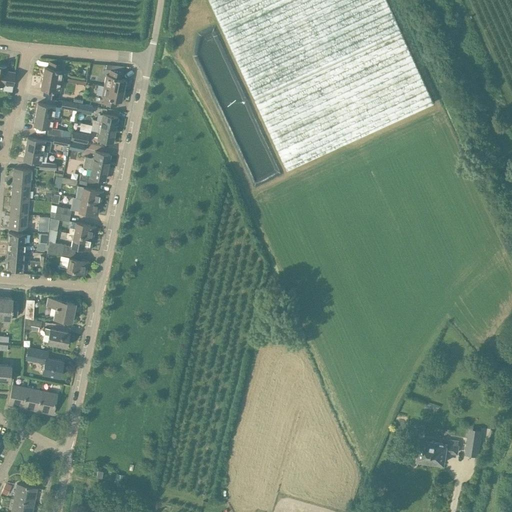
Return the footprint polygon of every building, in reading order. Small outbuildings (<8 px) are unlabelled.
[(298,0),(209,0),(287,170),(358,137),(298,0)] [(298,0),(358,137),(434,103),(387,0),(298,0)] [(44,66),(42,77),(62,81),(64,70),(62,69),(63,63),(48,61),(47,67),(44,66)] [(6,67),(0,65),(0,84),(3,85),(3,90),(12,91),(12,85),(13,85),(15,72),(6,71),(6,67)] [(106,75),(104,86),(123,90),(125,79),(122,78),(123,72),(110,69),(108,75),(106,75)] [(62,81),(42,77),(40,88),(43,89),(42,95),(59,98),(60,92),(62,81)] [(101,97),(104,97),(102,103),(117,106),(118,100),(121,101),(123,90),(104,86),(101,97)] [(63,100),(61,107),(76,110),(77,103),(73,102),(63,100)] [(37,102),(35,113),(53,117),(55,106),(37,102)] [(78,103),(77,111),(90,114),(92,106),(82,104),(78,103)] [(35,113),(33,125),(48,127),(47,134),(54,135),(61,136),(62,129),(57,128),(51,127),(53,117),(35,113)] [(93,120),(92,125),(115,129),(118,117),(102,114),(101,121),(93,120)] [(115,129),(92,125),(92,129),(99,131),(97,139),(112,142),(115,129)] [(72,131),(70,139),(86,142),(88,134),(72,131)] [(54,135),(52,143),(68,146),(70,138),(61,136),(54,135)] [(27,136),(25,148),(42,151),(44,140),(27,136)] [(70,140),(69,148),(82,151),(84,143),(70,140)] [(25,148),(23,159),(40,162),(41,160),(44,161),(45,161),(47,152),(42,151),(25,148)] [(85,156),(84,162),(92,164),(107,167),(110,154),(95,151),(93,158),(85,156)] [(40,162),(40,168),(55,169),(56,163),(45,161),(44,161),(41,160),(40,162)] [(80,174),(79,180),(98,184),(98,178),(105,179),(107,167),(92,164),(84,162),(83,167),(91,169),(90,176),(87,175),(80,174)] [(13,167),(12,183),(30,184),(31,169),(13,167)] [(63,177),(61,183),(76,185),(77,180),(63,177)] [(12,183),(11,198),(29,199),(30,184),(12,183)] [(83,185),(81,198),(100,202),(103,189),(83,185)] [(11,198),(10,213),(27,214),(29,199),(11,198)] [(81,198),(78,211),(97,215),(100,202),(81,198)] [(51,204),(51,211),(70,215),(71,209),(51,204)] [(70,215),(51,211),(50,218),(69,221),(70,215)] [(27,214),(10,213),(8,228),(26,230),(27,214)] [(38,230),(48,231),(49,217),(39,216),(38,230)] [(70,227),(69,233),(93,238),(95,226),(76,222),(74,228),(70,227)] [(7,239),(7,241),(25,243),(26,233),(8,232),(8,237),(6,236),(6,239),(7,239)] [(69,233),(68,232),(66,238),(72,239),(71,246),(90,250),(93,238),(69,233)] [(39,233),(38,242),(47,243),(48,234),(39,233)] [(7,245),(7,250),(24,251),(25,243),(7,241),(7,243),(6,243),(6,245),(7,245)] [(48,247),(63,250),(64,244),(49,241),(48,247)] [(62,256),(63,250),(48,247),(47,253),(62,256)] [(24,257),(24,251),(7,250),(6,254),(6,256),(6,258),(16,259),(24,260),(28,260),(28,257),(24,257)] [(68,257),(67,262),(66,269),(85,273),(88,261),(68,257)] [(23,269),(24,260),(16,259),(6,258),(6,261),(5,263),(5,268),(11,268),(23,269)] [(12,298),(0,296),(0,318),(10,319),(10,316),(17,317),(18,301),(12,300),(12,298)] [(71,321),(75,303),(48,297),(46,305),(55,307),(53,317),(71,321)] [(26,299),(25,317),(33,319),(34,299),(26,299)] [(33,319),(25,317),(24,328),(30,329),(38,331),(39,327),(40,327),(41,321),(33,319)] [(43,334),(48,335),(47,342),(65,346),(68,332),(50,328),(45,327),(43,334)] [(25,359),(32,360),(44,363),(42,373),(59,376),(63,361),(46,357),(48,351),(28,347),(25,359)] [(0,364),(0,379),(10,381),(11,365),(0,364)] [(27,387),(12,384),(8,405),(23,408),(27,387)] [(27,387),(23,408),(37,411),(42,390),(27,387)] [(42,390),(37,411),(52,414),(57,393),(42,390)] [(468,434),(465,453),(477,455),(480,436),(468,434)] [(449,443),(420,439),(417,459),(444,463),(445,454),(449,454),(449,451),(457,452),(459,441),(450,440),(449,443)] [(121,485),(123,474),(116,473),(114,484),(121,485)] [(16,484),(13,499),(34,503),(37,488),(16,484)] [(13,499),(10,511),(31,511),(34,503),(13,499)] [(126,511),(96,503),(93,511),(145,511),(146,511),(137,509),(136,511),(126,511)]
